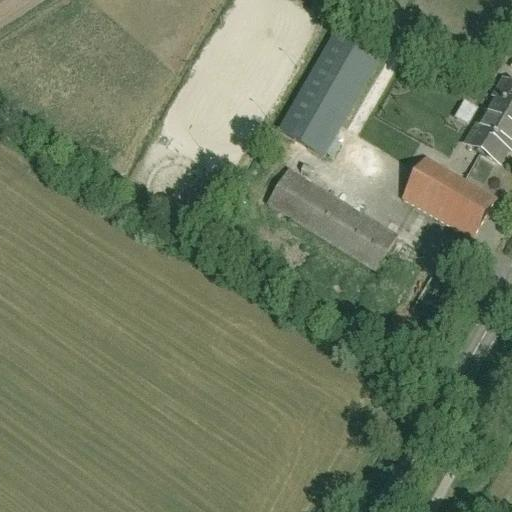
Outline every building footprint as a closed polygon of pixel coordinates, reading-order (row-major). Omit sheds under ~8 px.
[(323,160),(384,54),(339,29),(279,135),(323,160)] [(511,154),(511,152),(511,88),(505,84),(496,100),(500,102),(491,118),(486,116),(467,148),(495,165),(504,150),(511,154)] [(378,89),(354,131),(402,159),(405,156),(411,160),(434,121),(378,89)] [(473,243),(497,202),(426,161),(403,202),(473,243)] [(268,208),(376,273),(397,240),(289,174),(268,208)]
